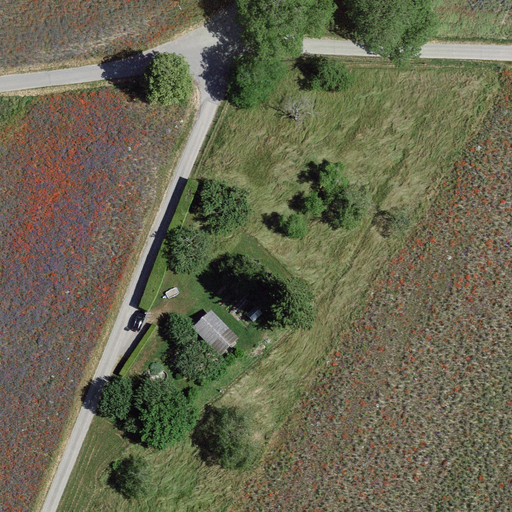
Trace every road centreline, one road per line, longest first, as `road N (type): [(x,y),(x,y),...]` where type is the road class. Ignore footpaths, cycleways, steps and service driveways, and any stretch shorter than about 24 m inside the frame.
road 1 (track): [(46,511),(226,50)]
road 2 (track): [(511,52),(226,50)]
road 3 (track): [(226,50),(0,82)]
